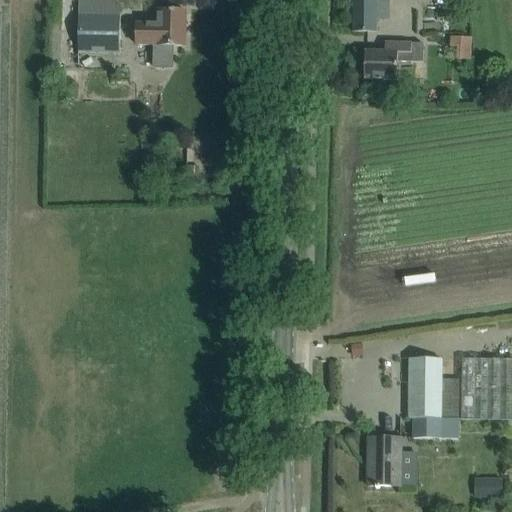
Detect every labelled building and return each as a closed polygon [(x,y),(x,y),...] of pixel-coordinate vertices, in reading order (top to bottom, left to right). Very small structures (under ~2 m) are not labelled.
[(48,0),(47,64),(62,64),(62,0),(48,0)] [(388,0),(352,0),(352,32),(377,32),(377,2),(389,2),(388,0)] [(185,47),(186,12),(159,12),(158,24),(139,24),(138,46),(153,46),(152,68),(173,69),(173,47),(185,47)] [(115,52),(115,15),(76,15),(76,52),(115,52)] [(452,38),(451,48),(457,48),(457,61),(471,61),(472,39),(452,38)] [(423,44),(412,44),(385,44),(385,53),(365,52),(364,80),(398,81),(398,63),(411,64),(423,63),(423,44)] [(47,150),(66,150),(66,138),(47,137),(47,150)] [(511,417),(511,359),(463,359),(462,417),(511,417)] [(410,360),(409,420),(413,420),(413,440),(458,440),(458,421),(458,381),(442,381),(442,360),(410,360)] [(401,440),(368,439),(368,487),(376,487),(375,489),(380,489),(380,487),(400,487),(401,440)] [(506,501),(506,483),(482,484),(483,501),(506,501)]
